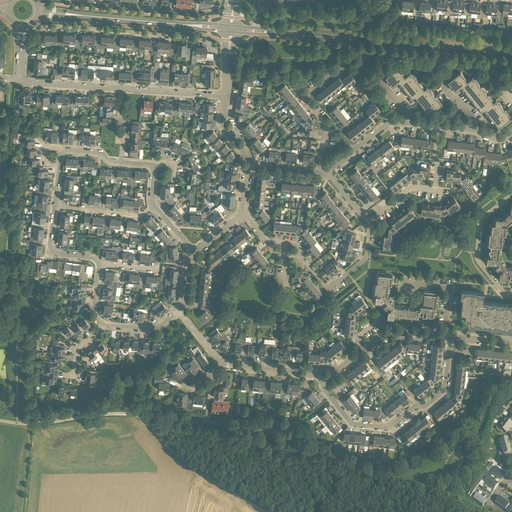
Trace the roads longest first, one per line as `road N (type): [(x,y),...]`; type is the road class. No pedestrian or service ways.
road 1 (residential): [(475,511),(281,436),(219,424),(142,414),(0,421)]
road 2 (secondary): [(511,54),(280,33)]
road 3 (residential): [(228,65),(199,40),(65,26),(42,27),(21,52)]
road 4 (residential): [(319,377),(350,421),(385,428),(440,394),(451,337)]
road 5 (residential): [(219,0),(217,8),(197,12),(60,0)]
road 6 (track): [(273,511),(195,467),(142,414)]
road 7 (residential): [(366,222),(410,189),(434,191),(439,129)]
road 8 (residential): [(511,295),(477,259),(487,215),(511,196)]
road 9 (residential): [(122,164),(98,153),(59,152),(54,206)]
